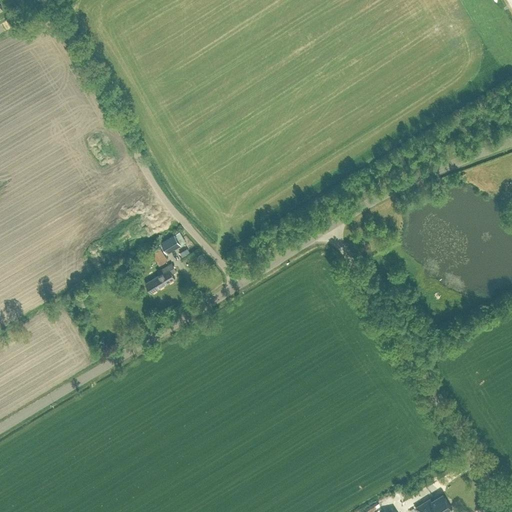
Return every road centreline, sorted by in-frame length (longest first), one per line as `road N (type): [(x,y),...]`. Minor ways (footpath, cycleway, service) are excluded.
road 1 (unclassified): [(238,282),(156,189),(44,0)]
road 2 (unclassified): [(506,511),(326,227)]
road 3 (tertiary): [(0,428),(238,282)]
road 4 (tertiary): [(326,227),(419,175),(511,141)]
